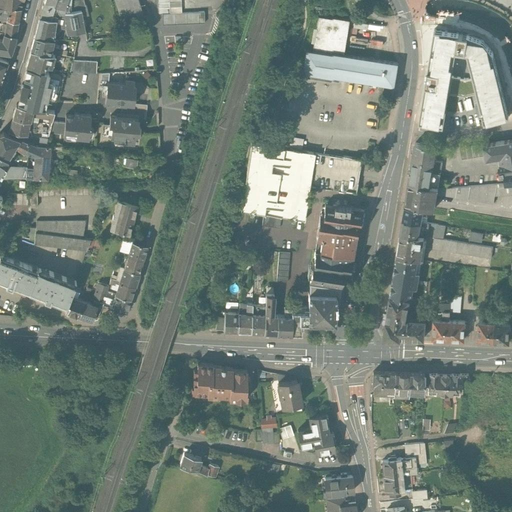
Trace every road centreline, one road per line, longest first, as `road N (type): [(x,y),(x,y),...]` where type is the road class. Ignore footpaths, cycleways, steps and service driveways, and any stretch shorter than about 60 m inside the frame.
road 1 (residential): [(143,0),(162,74),(172,175),(134,331)]
road 2 (tertiary): [(398,152),(350,374)]
road 3 (primary): [(141,362),(350,374)]
road 4 (residential): [(176,451),(319,490),(368,485)]
road 5 (primary): [(350,374),(511,380)]
road 6 (tertiary): [(384,0),(406,58),(398,152)]
road 7 (residential): [(134,331),(93,342),(0,308)]
road 8 (primary): [(0,353),(141,362)]
road 9 (residential): [(40,0),(0,129)]
